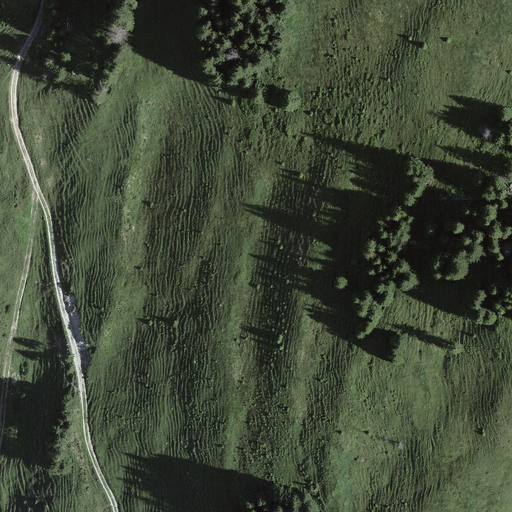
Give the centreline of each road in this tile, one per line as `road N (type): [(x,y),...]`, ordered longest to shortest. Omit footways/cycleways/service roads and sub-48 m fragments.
road 1 (track): [(48,0),(13,84),(14,119),(50,220),(88,444),(115,511)]
road 2 (track): [(36,187),(0,438)]
